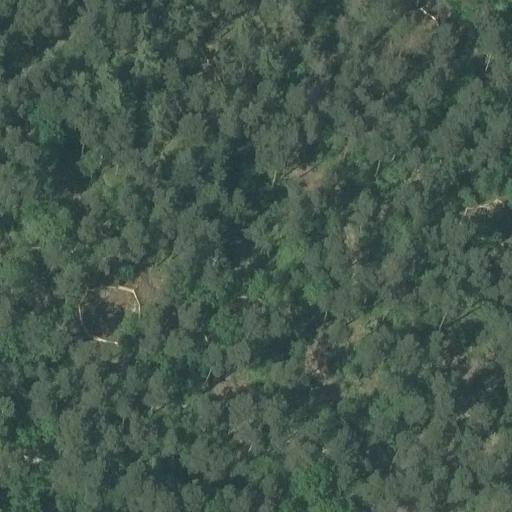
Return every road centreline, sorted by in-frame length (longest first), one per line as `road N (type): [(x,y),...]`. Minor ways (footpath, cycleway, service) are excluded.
road 1 (track): [(4,471),(266,511)]
road 2 (track): [(107,0),(0,93)]
